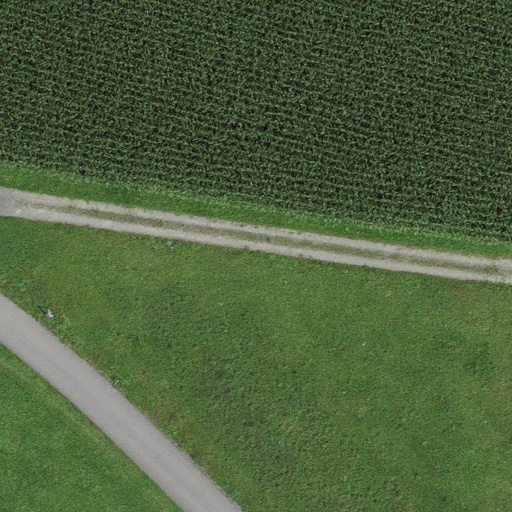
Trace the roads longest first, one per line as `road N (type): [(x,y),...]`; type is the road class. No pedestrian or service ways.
road 1 (track): [(511,267),(0,201)]
road 2 (residential): [(0,314),(221,511)]
